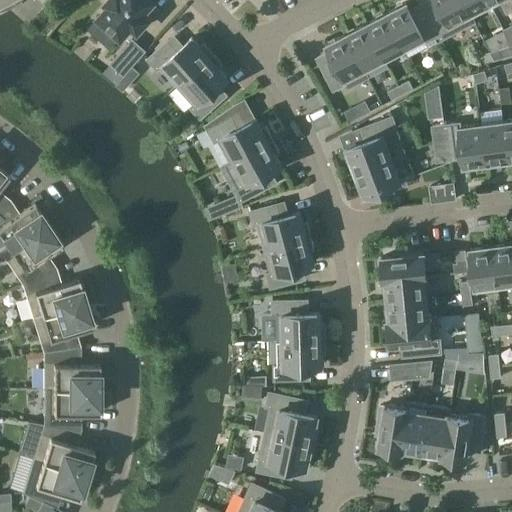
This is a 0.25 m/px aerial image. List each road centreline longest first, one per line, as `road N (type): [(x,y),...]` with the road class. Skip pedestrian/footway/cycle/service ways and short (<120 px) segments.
road 1 (residential): [(104,511),(125,446),(124,328),(75,211),(0,133)]
road 2 (residential): [(339,228),(356,333),(337,479)]
road 3 (residential): [(251,49),(301,134),(339,228)]
road 4 (residential): [(511,486),(420,494),(337,479)]
road 5 (residential): [(339,228),(511,205)]
